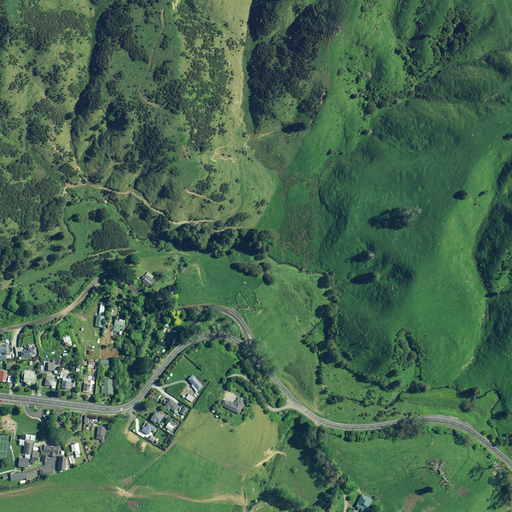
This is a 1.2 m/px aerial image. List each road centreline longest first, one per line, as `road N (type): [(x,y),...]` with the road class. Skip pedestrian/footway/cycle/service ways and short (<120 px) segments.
road 1 (residential): [(0,330),(55,316),(111,276),(165,310),(228,310),(243,325),(252,355)]
road 2 (tertiary): [(252,355),(318,419),(353,427),(444,421),(476,434),(511,464)]
road 3 (tertiary): [(0,395),(122,407),(194,338),(227,337),(252,355)]
